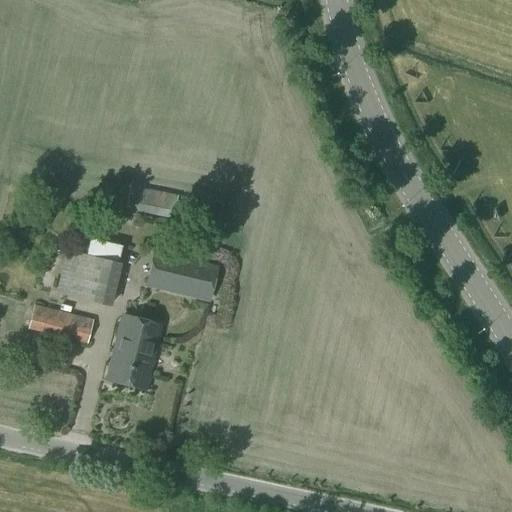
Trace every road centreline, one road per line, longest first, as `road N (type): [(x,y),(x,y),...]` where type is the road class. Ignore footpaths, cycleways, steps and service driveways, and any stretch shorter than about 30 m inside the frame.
road 1 (tertiary): [(511,337),(387,136),(348,56),(333,0)]
road 2 (tertiary): [(332,511),(0,442)]
